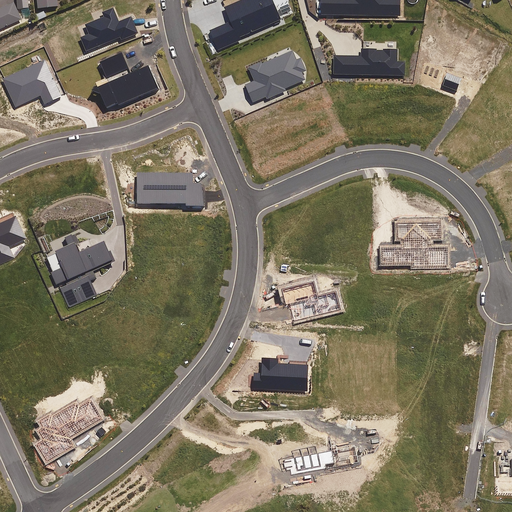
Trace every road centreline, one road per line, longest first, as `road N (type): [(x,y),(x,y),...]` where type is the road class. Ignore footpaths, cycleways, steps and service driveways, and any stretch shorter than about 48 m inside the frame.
road 1 (residential): [(244,212),(246,283),(206,368),(149,428),(45,511)]
road 2 (residential): [(244,212),(395,148),(451,176),(482,231),(502,291)]
road 3 (residential): [(0,167),(51,147),(136,132),(201,101)]
